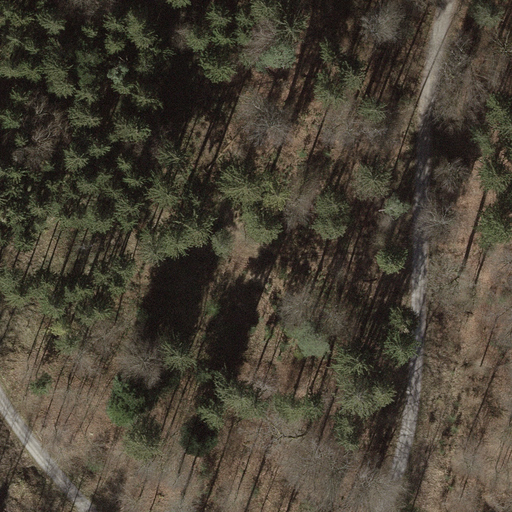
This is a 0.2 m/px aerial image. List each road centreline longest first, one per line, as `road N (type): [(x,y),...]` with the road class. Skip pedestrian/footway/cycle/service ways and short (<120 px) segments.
road 1 (track): [(448,0),(415,397),(399,491),(385,511)]
road 2 (track): [(91,511),(0,395)]
